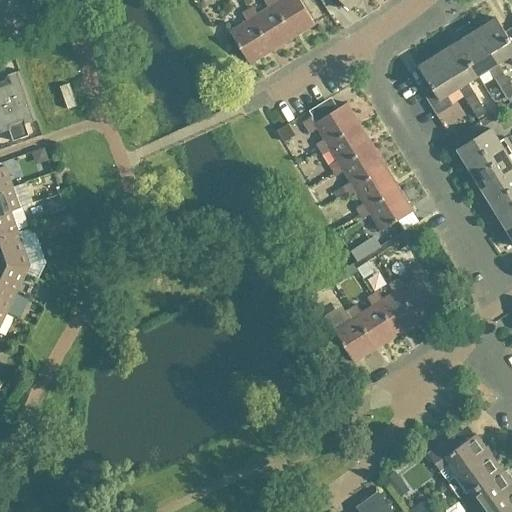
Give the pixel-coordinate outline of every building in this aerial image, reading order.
[(271,51),(293,38),(269,0),(264,0),(263,1),(267,8),(257,14),(252,7),(247,11),(271,51)] [(276,0),(269,0),(293,38),(314,25),(298,0),(280,0),(278,2),(276,0)] [(327,0),(338,11),(345,5),(350,10),(359,0),(327,0)] [(271,51),(247,11),(241,14),(246,22),(229,32),(249,65),(271,51)] [(495,19),(475,32),(496,66),(509,58),(511,63),(511,38),(509,41),(503,32),(495,19)] [(456,44),(478,79),(489,72),(508,102),(511,99),(511,90),(496,66),(475,32),(456,44)] [(487,115),(480,105),(468,85),(478,79),(456,44),(437,56),(458,90),(478,121),(487,115)] [(422,95),(436,117),(453,107),(447,97),(458,90),(437,56),(417,69),(430,90),(422,95)] [(0,133),(6,132),(11,144),(27,138),(23,126),(36,122),(19,73),(5,78),(2,83),(0,84),(0,133)] [(58,89),(66,112),(75,108),(67,86),(58,89)] [(318,151),(358,127),(345,105),(316,123),(313,118),(302,125),(308,135),(316,130),(323,141),(315,146),(318,151)] [(331,173),(371,148),(358,127),(318,151),(321,157),(330,152),(336,162),(327,167),(331,173)] [(469,172),(510,147),(506,141),(499,146),(490,132),(457,153),(469,172)] [(481,192),(511,174),(511,173),(511,167),(507,160),(511,156),(511,151),(510,147),(469,172),(481,192)] [(371,148),(331,173),(334,178),(342,173),(349,184),(341,189),(344,194),(385,170),(371,148)] [(0,193),(10,190),(3,168),(0,169),(0,193)] [(358,216),(398,191),(385,170),(344,194),(347,200),(356,195),(362,205),(354,210),(358,216)] [(493,211),(511,199),(511,173),(511,174),(481,192),(493,211)] [(10,190),(0,193),(0,216),(9,214),(9,212),(17,210),(19,209),(31,205),(24,186),(10,190)] [(398,191),(358,216),(361,221),(369,216),(379,233),(412,213),(398,191)] [(505,230),(511,227),(511,226),(511,199),(493,211),(505,230)] [(20,232),(31,229),(25,209),(14,212),(20,232)] [(0,239),(16,234),(9,214),(0,216),(0,239)] [(16,234),(0,239),(0,264),(23,276),(23,274),(26,267),(22,255),(23,253),(16,234)] [(0,288),(14,296),(24,276),(23,276),(0,264),(0,288)] [(392,284),(417,324),(439,310),(420,282),(426,278),(419,267),(408,274),(413,282),(402,289),(397,281),(392,284)] [(396,337),(417,324),(392,284),(386,287),(392,296),(382,302),(377,294),(370,298),(396,337)] [(14,296),(0,288),(0,312),(5,315),(14,296)] [(396,337),(370,298),(367,300),(372,308),(360,316),(355,307),(350,311),(375,350),(396,337)] [(353,365),(375,350),(350,311),(344,314),(349,322),(333,333),(353,365)] [(447,486),(448,485),(491,454),(487,448),(484,450),(476,439),(459,450),(452,441),(427,459),(447,486)] [(470,497),(501,474),(492,461),(495,459),(491,454),(448,485),(460,502),(469,496),(470,497)] [(480,511),(484,511),(511,492),(511,488),(501,474),(470,497),(469,496),(460,502),(459,503),(465,511),(475,504),(480,511)] [(511,511),(511,492),(484,511),(511,511)] [(389,511),(377,494),(376,495),(377,497),(356,511),(389,511)]
